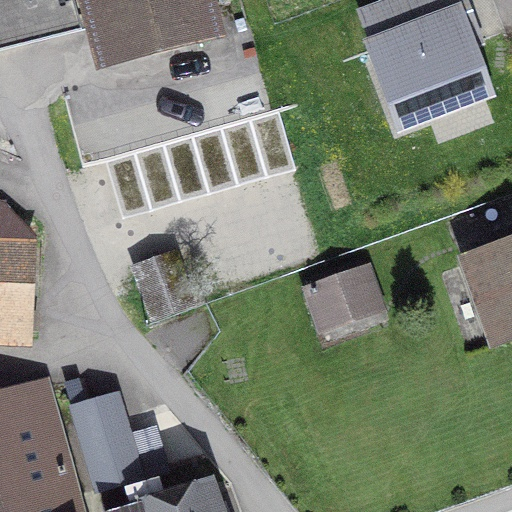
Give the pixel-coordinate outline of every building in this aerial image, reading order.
[(0,0),(0,46),(80,26),(72,0),(0,0)] [(202,0),(89,0),(103,56),(209,29),(202,0)] [(482,90),(455,18),(411,35),(398,0),(361,14),(402,121),(482,90)] [(511,334),(511,238),(509,231),(492,237),(498,252),(470,262),(497,340),(511,334)] [(0,336),(24,337),(24,331),(35,331),(36,313),(25,313),(29,237),(0,235),(0,336)] [(172,256),(136,269),(154,317),(189,305),(172,256)] [(364,268),(308,288),(321,326),(378,306),(364,268)] [(91,405),(84,378),(66,383),(97,489),(140,478),(114,398),(91,405)] [(0,511),(77,511),(52,415),(1,430),(0,425),(0,511)] [(218,511),(209,485),(162,499),(157,482),(127,492),(132,509),(122,511),(218,511)]
